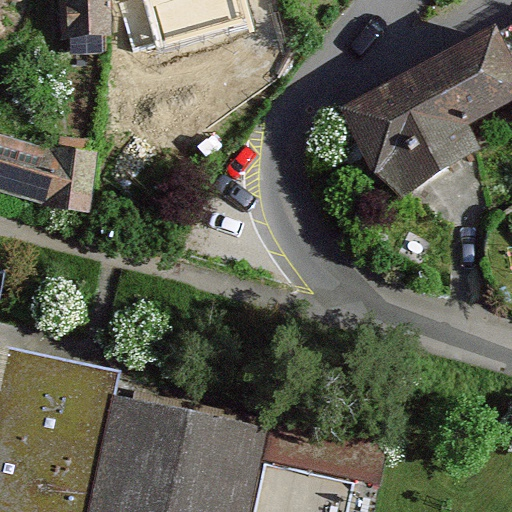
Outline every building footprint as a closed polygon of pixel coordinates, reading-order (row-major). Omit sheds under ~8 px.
[(84,0),(86,34),(113,33),(112,0),(84,0)] [(161,0),(166,15),(214,0),(161,0)] [(511,73),(501,49),(349,121),(394,216),(511,160),(511,73)] [(104,171),(0,141),(0,190),(91,216),(104,171)] [(106,511),(136,386),(22,359),(0,450),(0,511),(106,511)] [(266,511),(280,439),(133,412),(113,511),(266,511)]
